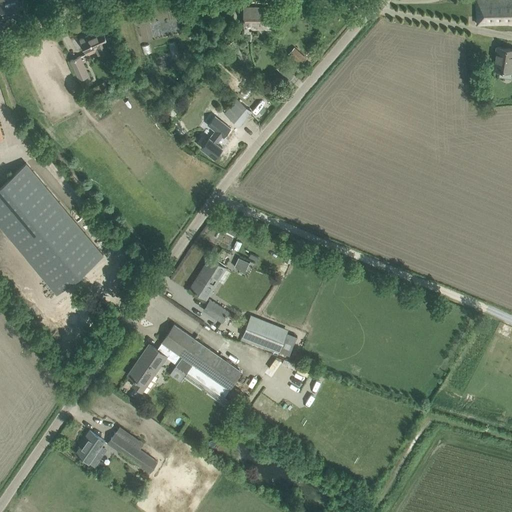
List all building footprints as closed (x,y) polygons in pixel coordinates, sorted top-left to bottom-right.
[(0,0),(0,12),(3,12),(4,17),(20,14),(17,0),(0,0)] [(511,0),(478,0),(479,23),(509,23),(509,19),(511,19),(511,0)] [(254,28),(270,28),(273,28),(273,24),(270,24),(270,6),(244,6),(244,24),(255,25),(254,28)] [(111,45),(103,28),(80,39),(87,54),(99,48),(100,50),(111,45)] [(227,45),(240,67),(248,62),(234,41),(227,45)] [(495,59),(494,68),(511,71),(511,48),(497,46),(496,53),(498,54),(497,60),(495,59)] [(295,47),(289,53),(301,64),(307,58),(295,47)] [(81,56),(71,60),(82,86),(92,82),(81,56)] [(280,70),(289,80),(294,74),(285,65),(280,70)] [(228,83),(237,92),(247,81),(238,73),(228,83)] [(237,99),(225,113),(239,125),(251,111),(237,99)] [(209,137),(202,147),(215,157),(222,147),(217,143),(222,136),(224,137),(231,128),(215,115),(208,124),(215,130),(210,137),(209,137)] [(0,184),(0,225),(57,293),(103,255),(26,163),(0,184)] [(226,268),(210,257),(190,287),(206,298),(226,268)] [(229,267),(241,269),(242,258),(231,257),(229,267)] [(205,309),(211,313),(223,321),(229,311),(211,299),(205,309)] [(250,317),(242,336),(280,351),(287,332),(250,317)] [(221,357),(175,324),(157,349),(149,344),(140,357),(128,374),(134,378),(136,380),(133,384),(142,391),(145,386),(167,354),(224,394),(240,371),(221,358),(221,357)] [(144,442),(120,426),(109,442),(150,472),(158,460),(140,448),(144,442)] [(105,440),(90,430),(82,441),(84,442),(76,453),(95,465),(106,449),(101,446),(105,440)]
